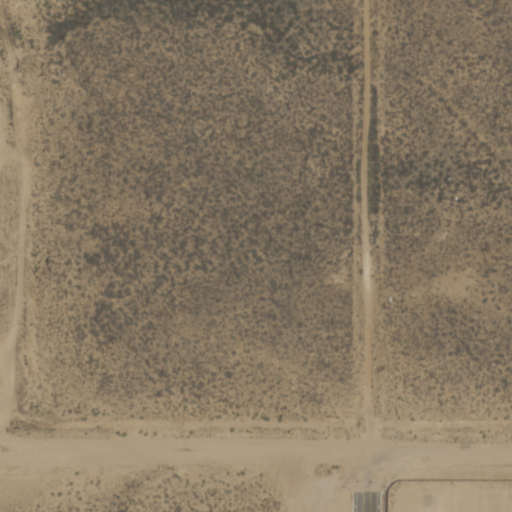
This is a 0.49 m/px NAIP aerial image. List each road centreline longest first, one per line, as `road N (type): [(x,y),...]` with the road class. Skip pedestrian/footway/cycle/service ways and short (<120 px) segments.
road 1 (track): [(4,511),(4,0)]
road 2 (track): [(371,0),(373,454)]
road 3 (track): [(373,454),(0,452)]
road 4 (track): [(511,454),(373,454)]
